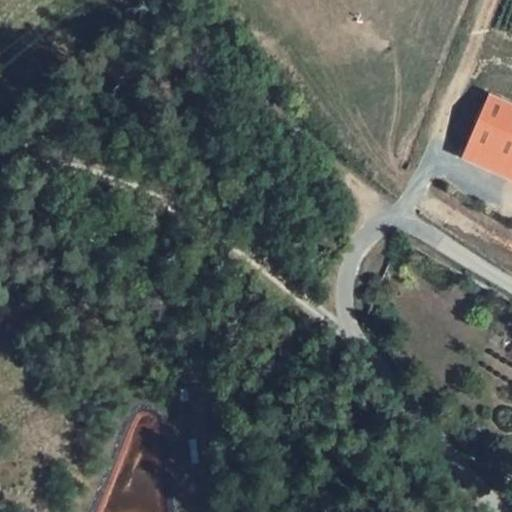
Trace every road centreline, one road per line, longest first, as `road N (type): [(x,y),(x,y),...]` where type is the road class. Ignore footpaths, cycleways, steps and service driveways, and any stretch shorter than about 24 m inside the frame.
road 1 (residential): [(511,284),(404,226),(382,223),(343,297),(360,343),(493,511)]
road 2 (track): [(382,223),(371,197),(194,0)]
road 3 (track): [(404,226),(489,0)]
